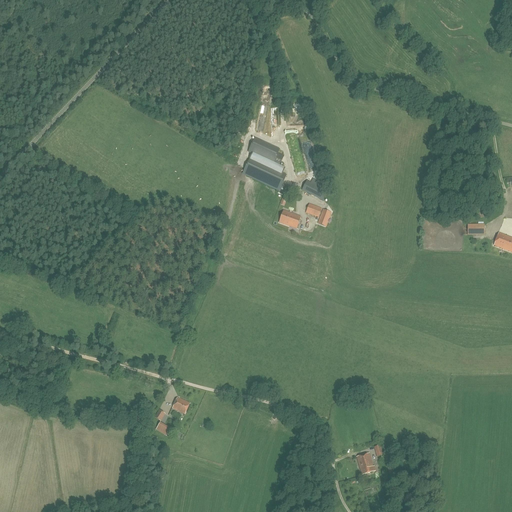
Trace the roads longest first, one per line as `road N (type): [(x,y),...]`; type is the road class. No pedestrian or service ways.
road 1 (track): [(267,35),(230,212),(169,379)]
road 2 (unclassified): [(511,126),(357,84),(312,17),(271,0)]
road 3 (track): [(163,377),(274,404),(316,423),(350,511)]
road 4 (unclassified): [(0,178),(169,0)]
road 5 (track): [(30,341),(163,377)]
